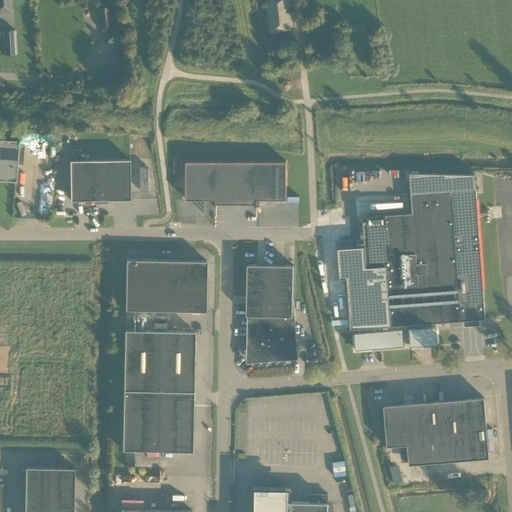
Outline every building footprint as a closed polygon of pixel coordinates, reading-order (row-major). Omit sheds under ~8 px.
[(0,0),(0,9),(10,8),(9,0),(0,0)] [(266,0),(270,32),(290,30),(287,0),(266,0)] [(110,7),(97,8),(100,28),(102,28),(103,32),(105,32),(115,31),(115,27),(112,27),(111,21),(110,7)] [(3,31),(4,55),(16,54),(15,30),(3,31)] [(115,31),(105,32),(106,44),(116,43),(115,31)] [(269,69),(277,67),(275,59),(268,61),(269,69)] [(0,180),(16,181),(19,140),(0,139),(0,180)] [(70,161),(71,200),(130,200),(130,160),(70,161)] [(286,161),(186,162),(186,200),(216,200),(216,204),(257,204),(257,200),(286,200),(286,161)] [(358,247),(338,248),(340,279),(347,279),(351,329),(357,328),(357,332),(354,332),(356,350),(405,346),(404,341),(410,340),(411,346),(426,345),(425,343),(429,342),(430,344),(437,344),(436,326),(432,327),(431,323),(485,319),(476,188),(475,174),(410,173),(411,193),(413,213),(363,217),(365,243),(357,243),(358,247)] [(125,310),(206,311),(207,261),(126,259),(125,310)] [(250,350),(259,359),(294,356),(295,316),(293,316),(294,266),(248,265),(247,315),(251,315),(250,350)] [(122,450),(192,451),(195,331),(125,330),(122,450)] [(489,458),(487,428),(484,397),(404,404),(384,406),(387,446),(408,445),(409,464),(489,458)] [(396,483),(406,480),(401,464),(392,466),(396,483)] [(24,511),(73,511),(74,468),(25,467),(24,511)] [(256,489),(255,511),(327,511),(328,502),(288,502),(288,490),(256,489)] [(121,500),(121,508),(142,509),(142,500),(121,500)]
